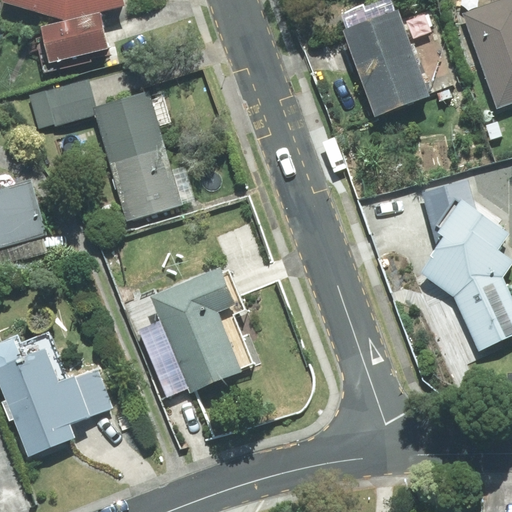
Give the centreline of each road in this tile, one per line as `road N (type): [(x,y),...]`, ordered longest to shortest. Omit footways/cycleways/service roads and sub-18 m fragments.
road 1 (residential): [(236,0),(392,456)]
road 2 (residential): [(170,511),(279,475),(392,456)]
road 3 (residential): [(392,456),(511,454)]
